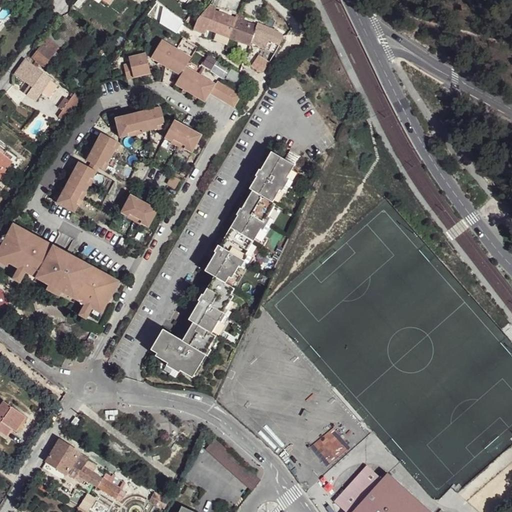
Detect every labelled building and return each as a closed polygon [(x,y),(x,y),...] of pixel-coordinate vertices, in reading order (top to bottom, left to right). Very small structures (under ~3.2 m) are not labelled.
[(244,17),(235,14),(234,18),(215,9),(216,6),(212,4),(201,22),(198,30),(209,34),(210,30),(253,45),(253,44),(275,52),(280,43),(283,34),(282,33),(257,24),(256,26),(244,21),(244,17)] [(57,47),(47,38),(33,58),(43,66),(57,47)] [(186,67),(192,57),(163,38),(151,56),(180,76),(186,67)] [(109,53),(98,45),(92,55),(103,62),(109,53)] [(143,52),(130,56),(131,61),(125,63),(129,78),(148,73),(147,70),(143,52)] [(17,71),(16,72),(30,83),(25,89),(37,98),(53,77),(26,57),(17,71)] [(214,86),(186,67),(180,76),(175,85),(203,103),(208,95),(214,86)] [(216,83),(214,86),(208,95),(230,110),(239,98),(216,83)] [(37,98),(25,89),(24,91),(36,101),(37,98)] [(76,103),(69,98),(58,114),(69,123),(81,106),(76,103)] [(158,109),(113,119),(118,139),(163,128),(158,109)] [(198,138),(173,121),(162,138),(186,155),(198,138)] [(120,150),(100,137),(82,161),(102,175),(120,150)] [(289,152),(283,162),(292,166),(298,157),(289,152)] [(283,162),(269,153),(247,189),(250,191),(271,203),(278,190),(285,179),(292,166),(283,162)] [(0,154),(0,171),(2,169),(4,172),(11,163),(0,154)] [(95,176),(75,162),(49,200),(68,214),(95,176)] [(177,183),(169,178),(163,185),(171,191),(177,183)] [(288,181),(285,179),(278,190),(281,192),(288,181)] [(271,203),(250,191),(201,273),(211,278),(223,285),(226,279),(228,281),(236,268),(244,255),(258,231),(267,218),(274,205),(271,203)] [(154,216),(127,200),(117,217),(143,234),(154,216)] [(268,219),(267,218),(258,231),(261,232),(268,219)] [(0,241),(1,242),(0,244),(0,261),(15,271),(11,277),(18,282),(22,276),(80,308),(76,315),(84,319),(88,313),(96,318),(117,282),(13,223),(6,235),(3,234),(0,238),(0,241)] [(246,257),(244,255),(236,268),(239,270),(246,257)] [(223,285),(211,278),(185,320),(189,324),(208,334),(216,321),(222,310),(230,298),(227,297),(231,290),(223,285)] [(225,312),(222,310),(216,321),(218,323),(225,312)] [(208,334),(189,324),(179,340),(160,330),(147,350),(154,354),(152,357),(165,364),(178,372),(190,379),(204,358),(208,350),(215,339),(208,334)] [(176,375),(178,372),(165,364),(163,368),(176,375)] [(2,402),(0,404),(0,432),(4,435),(8,429),(11,430),(21,414),(2,402)] [(214,438),(204,449),(252,490),(261,480),(214,438)] [(78,452),(59,441),(46,462),(66,474),(77,454),(78,452)] [(85,459),(77,454),(66,474),(73,479),(75,474),(81,466),(85,459)] [(426,511),(383,471),(378,477),(363,464),(330,501),(342,511),(426,511)] [(101,478),(81,466),(75,474),(96,486),(101,478)] [(120,491),(101,478),(96,486),(115,498),(120,491)] [(165,501),(151,492),(146,500),(160,509),(165,501)]
